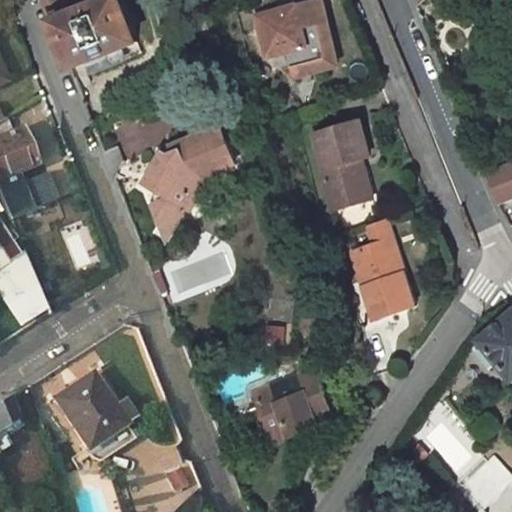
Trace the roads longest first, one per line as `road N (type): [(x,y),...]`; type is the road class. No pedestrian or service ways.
road 1 (residential): [(322,511),(498,251)]
road 2 (residential): [(24,0),(137,289)]
road 3 (residential): [(394,0),(498,251)]
road 4 (residential): [(137,289),(227,511)]
road 5 (residential): [(137,289),(0,378)]
